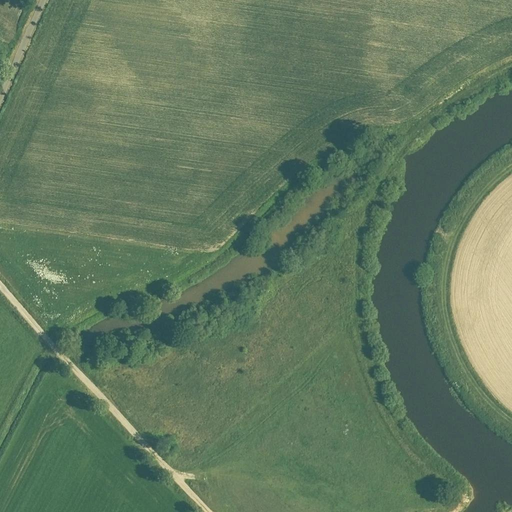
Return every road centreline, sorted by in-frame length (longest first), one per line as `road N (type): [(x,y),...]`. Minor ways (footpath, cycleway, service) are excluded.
road 1 (track): [(491,511),(416,462),(357,346),(356,294),(365,217),(402,145),(439,108),(511,66)]
road 2 (track): [(0,283),(205,511)]
